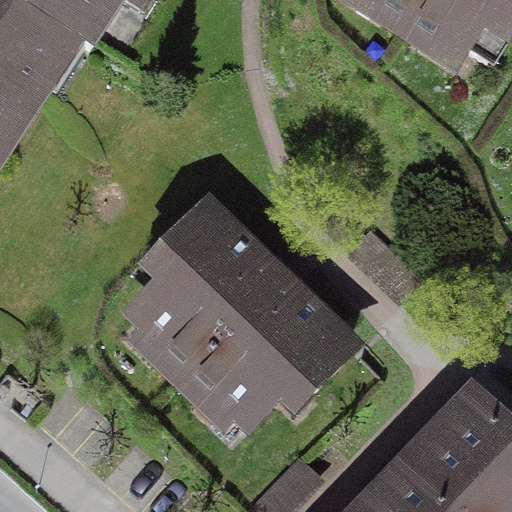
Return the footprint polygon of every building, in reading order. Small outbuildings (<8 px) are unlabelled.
[(70,39),(9,0),(0,0),(0,169),(50,92),(40,86),(70,39)] [(9,0),(70,39),(89,51),(122,0),(9,0)] [(511,0),(382,0),(393,7),(385,20),(424,45),(432,32),(487,67),(511,26),(511,0)] [(180,274),(137,319),(176,356),(166,367),(199,399),(209,389),(249,427),(292,381),(307,396),(349,352),(207,216),(165,260),(180,274)] [(511,441),(473,403),(368,511),(511,511),(511,469),(502,460),(511,449),(511,441)]
